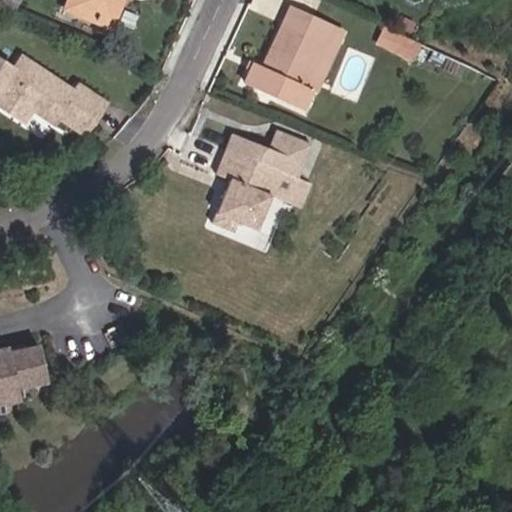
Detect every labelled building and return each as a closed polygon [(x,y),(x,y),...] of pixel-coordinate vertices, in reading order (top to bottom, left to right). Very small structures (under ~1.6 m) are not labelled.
[(1,0),(0,3),(0,7),(14,14),(19,0),(10,0),(10,1),(7,0),(1,0)] [(107,23),(116,0),(67,0),(65,6),(107,23)] [(310,89),(302,86),(330,25),(290,6),(262,67),(253,63),(243,84),(300,110),(310,89)] [(396,33),(387,50),(410,61),(418,44),(396,33)] [(83,136),(104,103),(77,86),(73,92),(20,58),(12,71),(0,62),(0,107),(24,123),(31,113),(53,127),(57,120),(83,136)] [(268,191),(276,172),(291,178),(283,197),(299,204),(307,185),(293,179),(307,146),(272,131),(265,150),(228,135),(213,171),(227,177),(231,179),(226,191),(222,189),(217,191),(210,208),(211,214),(208,221),(229,230),(233,220),(253,228),(268,191)] [(283,197),(291,178),(276,172),(268,191),(283,197)] [(226,191),(231,179),(227,177),(222,189),(226,191)] [(14,389),(44,383),(36,347),(17,352),(16,349),(6,351),(5,349),(0,350),(0,404),(16,401),(14,389)]
